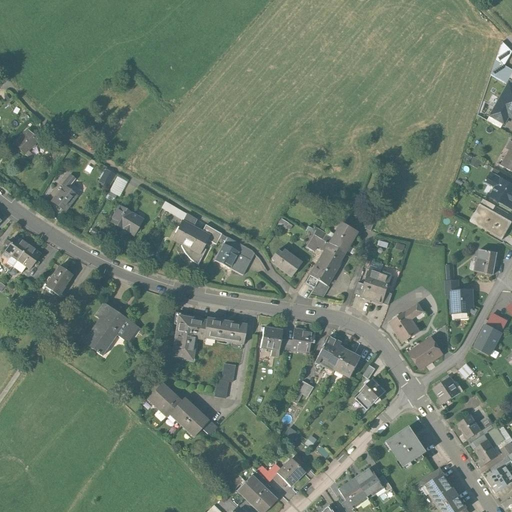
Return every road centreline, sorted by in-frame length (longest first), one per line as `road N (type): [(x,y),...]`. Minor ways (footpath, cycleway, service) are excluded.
road 1 (residential): [(412,391),(386,350),(353,323),(126,273),(0,197)]
road 2 (residential): [(291,511),(412,391)]
road 3 (track): [(94,260),(0,399)]
road 4 (residential): [(412,391),(458,357),(511,263)]
road 5 (residential): [(495,511),(412,391)]
